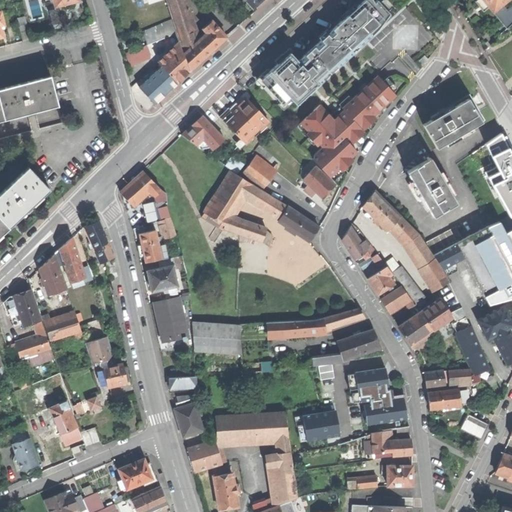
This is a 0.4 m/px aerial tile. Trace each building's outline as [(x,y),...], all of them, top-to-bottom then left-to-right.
[(52,0),(54,7),(61,5),(62,10),(70,7),(69,3),(77,1),(77,0),(52,0)] [(168,0),(180,34),(195,29),(185,0),(168,0)] [(265,85),(282,103),(289,97),(294,102),(303,94),(305,96),(375,33),(372,30),(390,13),(377,0),(374,2),(373,0),(364,0),(352,11),(298,60),(290,52),(262,78),(267,83),(265,85)] [(490,7),(494,12),(503,4),(507,0),(477,0),(476,1),(480,6),(484,11),(490,7)] [(494,12),(507,28),(511,24),(511,6),(508,10),(503,4),(494,12)] [(48,12),(51,25),(59,23),(55,10),(48,12)] [(16,19),(20,33),(28,31),(25,17),(16,19)] [(186,53),(191,69),(212,50),(227,36),(212,20),(204,28),(208,32),(199,41),(186,53)] [(143,32),(149,44),(174,33),(169,21),(143,32)] [(180,34),(186,53),(199,41),(195,29),(180,34)] [(159,61),(163,65),(178,81),(185,74),(190,70),(188,68),(180,42),(159,61)] [(149,46),(127,51),(130,64),(152,59),(149,46)] [(418,62),(422,66),(429,59),(425,55),(418,62)] [(141,86),(155,102),(164,93),(168,90),(169,91),(172,89),(171,88),(178,81),(163,65),(141,86)] [(18,85),(0,89),(0,103),(4,121),(59,107),(51,76),(18,85)] [(315,157),(313,159),(330,177),(347,161),(355,154),(356,150),(349,142),(363,130),(361,128),(381,109),(396,95),(378,76),(367,86),(365,84),(359,89),(361,91),(343,108),(345,110),(334,120),(320,105),(300,123),(323,147),(314,156),(315,157)] [(220,116),(245,142),(269,119),(246,95),(244,97),(243,96),(239,100),(240,101),(237,104),(236,103),(233,106),(230,109),(228,107),(220,116)] [(423,125),(437,148),(483,122),(469,98),(444,113),(423,125)] [(197,120),(192,125),(208,142),(213,148),(224,138),(202,114),(197,120)] [(202,148),(208,142),(192,125),(182,133),(202,148)] [(505,132),(478,150),(487,168),(511,150),(511,146),(509,141),(505,132)] [(498,221),(511,215),(511,214),(502,194),(487,168),(478,150),(457,163),(490,225),(498,221)] [(242,172),(262,188),(276,170),(256,154),(242,172)] [(228,166),(238,173),(244,164),(234,157),(228,166)] [(408,171),(434,217),(458,203),(431,158),(430,158),(428,160),(419,165),(408,171)] [(316,166),(303,179),(309,185),(315,191),(323,198),(330,192),(336,185),(316,166)] [(28,167),(0,192),(0,218),(9,228),(27,210),(49,190),(28,167)] [(120,192),(134,206),(150,191),(155,195),(161,189),(143,170),(131,181),(120,192)] [(231,217),(245,195),(252,184),(231,170),(204,212),(226,225),(231,217)] [(245,195),(280,217),(287,206),(252,184),(245,195)] [(311,196),(315,191),(309,185),(305,190),(311,196)] [(167,193),(161,189),(155,195),(158,208),(167,205),(167,193)] [(369,198),(363,206),(387,231),(391,227),(401,217),(375,190),(369,198)] [(511,190),(502,194),(511,214),(511,190)] [(158,208),(161,219),(170,216),(171,216),(167,205),(158,208)] [(278,220),(309,241),(314,233),(319,226),(287,206),(280,217),(278,220)] [(161,219),(159,220),(164,238),(176,234),(170,216),(161,219)] [(266,228),(231,217),(226,225),(224,228),(262,241),(266,228)] [(418,233),(401,217),(391,227),(398,235),(405,242),(418,233)] [(0,236),(9,228),(0,218),(0,236)] [(89,225),(82,228),(93,252),(108,245),(97,221),(89,225)] [(464,257),(489,304),(511,297),(511,247),(505,235),(498,221),(490,225),(456,243),(464,257)] [(348,248),(355,259),(362,254),(367,251),(365,248),(361,242),(351,226),(342,240),(348,248)] [(426,241),(433,253),(462,237),(456,226),(426,241)] [(82,228),(70,239),(79,268),(87,265),(97,262),(93,252),(82,228)] [(143,254),(145,261),(162,257),(159,244),(156,230),(139,233),(141,245),(143,254)] [(449,281),(418,233),(405,242),(436,290),(449,281)] [(63,264),(69,282),(82,278),(79,268),(70,239),(63,245),(59,249),(63,264)] [(165,243),(159,244),(162,257),(167,256),(165,243)] [(443,269),(464,257),(456,243),(434,255),(443,269)] [(112,257),(108,245),(93,252),(97,262),(97,263),(112,257)] [(59,266),(63,264),(59,249),(55,253),(59,266)] [(373,256),(382,269),(386,266),(387,266),(378,253),(373,256)] [(45,262),(38,269),(47,295),(65,289),(54,254),(45,262)] [(159,259),(161,267),(173,265),(173,266),(175,265),(173,256),(159,259)] [(394,256),(387,261),(393,271),(400,267),(394,256)] [(363,271),(368,279),(380,271),(375,263),(363,271)] [(91,279),(87,265),(79,268),(82,278),(83,281),(91,279)] [(151,281),(153,290),(168,286),(176,285),(177,284),(173,266),(173,265),(161,267),(148,270),(151,281)] [(106,267),(108,276),(116,274),(114,266),(106,267)] [(373,286),(378,294),(394,283),(389,276),(392,274),(386,266),(382,269),(380,271),(368,279),(373,286)] [(394,272),(410,293),(416,288),(400,267),(394,272)] [(381,299),(389,310),(409,297),(402,286),(381,299)] [(409,293),(417,303),(421,300),(424,298),(416,288),(410,293),(409,293)] [(20,293),(12,295),(17,311),(23,326),(32,322),(40,320),(30,289),(20,293)] [(7,314),(17,311),(12,295),(8,297),(2,302),(7,314)] [(160,323),(163,339),(188,334),(179,296),(155,302),(160,323)] [(427,307),(422,310),(399,326),(405,335),(411,345),(414,343),(421,339),(427,334),(451,318),(454,316),(446,303),(441,297),(427,307)] [(405,302),(410,309),(416,304),(411,297),(405,302)] [(451,318),(456,332),(470,326),(457,299),(446,303),(454,316),(451,318)] [(427,307),(421,300),(417,303),(422,310),(427,307)] [(477,320),(487,339),(492,336),(509,327),(511,325),(511,323),(503,307),(477,320)] [(359,308),(323,317),(325,326),(339,322),(352,319),(364,315),(359,308)] [(43,322),(49,340),(79,330),(74,313),(49,320),(43,322)] [(42,323),(43,322),(49,320),(48,314),(40,317),(42,323)] [(314,320),(267,322),(268,337),(285,339),(325,330),(325,326),(323,317),(314,320)] [(44,332),(40,320),(32,322),(38,334),(44,332)] [(194,349),(241,352),(239,324),(192,321),(194,349)] [(470,326),(456,332),(469,365),(484,359),(470,326)] [(511,333),(509,327),(492,336),(507,365),(511,362),(511,333)] [(341,353),(343,360),(357,355),(360,354),(381,347),(378,338),(373,329),(337,341),(341,353)] [(50,349),(44,332),(38,334),(23,339),(29,356),(50,349)] [(86,341),(91,361),(100,359),(102,368),(112,365),(112,363),(109,363),(109,360),(114,358),(111,347),(108,335),(86,341)] [(15,342),(21,359),(29,356),(23,339),(15,342)] [(53,358),(50,349),(29,356),(21,359),(24,368),(53,358)] [(343,361),(343,360),(341,353),(313,356),(314,364),(343,361)] [(487,368),(484,359),(469,365),(473,374),(487,368)] [(262,361),(263,370),(274,369),(273,360),(262,361)] [(102,368),(106,387),(126,382),(124,373),(121,363),(112,365),(102,368)] [(333,363),(320,365),(322,379),(335,376),(333,363)] [(362,402),(371,400),(374,422),(409,417),(405,394),(395,396),(393,388),(388,388),(387,381),(385,368),(349,373),(352,391),(361,390),(362,402)] [(469,368),(460,369),(462,383),(471,382),(471,377),(469,368)] [(460,369),(444,371),(446,385),(454,384),(462,383),(460,369)] [(444,371),(424,373),(425,381),(426,387),(446,385),(444,371)] [(45,387),(49,397),(63,390),(56,373),(41,380),(45,387)] [(170,383),(170,387),(196,386),(195,375),(180,376),(180,377),(169,377),(170,383)] [(479,376),(471,377),(471,382),(472,385),(481,383),(479,376)] [(459,388),(428,392),(429,400),(430,409),(461,405),(459,388)] [(49,397),(52,404),(67,398),(63,390),(49,397)] [(86,400),(89,409),(99,406),(95,396),(86,400)] [(176,408),(183,435),(187,434),(188,435),(199,432),(198,431),(203,429),(196,402),(193,403),(192,399),(191,398),(176,402),(178,408),(176,408)] [(65,401),(49,408),(54,419),(60,433),(76,426),(65,401)] [(71,405),(74,413),(78,411),(83,410),(79,402),(71,405)] [(27,409),(29,415),(41,410),(39,404),(27,409)] [(304,414),(308,439),(341,434),(337,409),(304,414)] [(217,443),(279,439),(289,439),(284,412),(216,415),(217,443)] [(460,428),(481,439),(488,425),(471,417),(472,415),(468,414),(460,428)] [(396,427),(397,436),(411,434),(410,426),(396,427)] [(80,432),(85,446),(92,444),(99,442),(94,428),(80,432)] [(374,453),(389,451),(389,440),(388,434),(388,431),(383,432),(372,433),(374,453)] [(30,438),(12,444),(15,453),(13,457),(17,459),(21,469),(28,467),(38,463),(30,438)] [(187,448),(195,471),(221,463),(213,439),(187,448)] [(279,496),(280,503),(297,497),(289,439),(279,439),(281,452),(272,453),(279,496)] [(392,451),(392,456),(412,454),(412,447),(411,439),(391,440),(392,451)] [(70,448),(72,454),(79,451),(77,445),(70,448)] [(499,462),(496,472),(511,478),(511,456),(502,453),(499,462)] [(119,470),(128,489),(145,482),(153,478),(148,466),(145,459),(119,470)] [(152,465),(148,466),(153,478),(145,482),(146,485),(158,480),(154,471),(152,465)] [(212,467),(214,475),(223,474),(222,465),(212,467)] [(387,476),(388,486),(412,485),(412,475),(412,465),(387,466),(387,469),(387,476)] [(216,491),(220,509),(238,505),(236,496),(241,495),(239,481),(234,482),(232,472),(223,474),(214,475),(213,476),(216,491)] [(357,477),(358,488),(378,487),(377,476),(357,477)] [(348,489),(358,488),(357,477),(347,478),(348,489)] [(132,499),(138,511),(149,511),(169,503),(165,495),(161,487),(132,499)] [(55,495),(45,500),(49,511),(70,511),(79,508),(75,499),(72,493),(67,495),(65,491),(55,495)] [(98,494),(84,500),(88,508),(89,511),(95,511),(104,508),(98,494)] [(83,496),(75,499),(79,508),(80,511),(88,508),(84,500),(83,496)] [(269,507),(280,503),(279,496),(266,499),(269,507)] [(255,511),(269,507),(266,499),(254,503),(253,505),(255,511)] [(118,504),(121,511),(131,511),(127,500),(118,504)]
